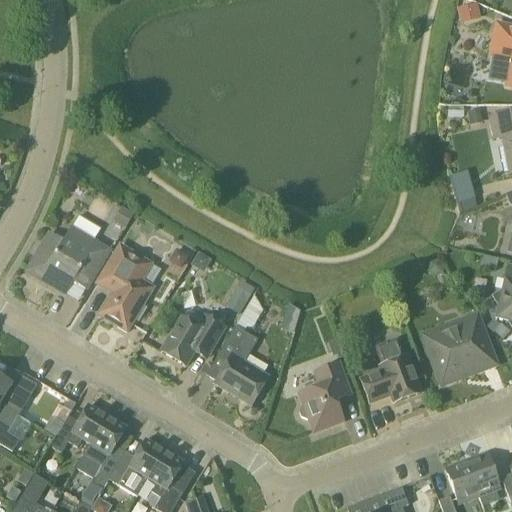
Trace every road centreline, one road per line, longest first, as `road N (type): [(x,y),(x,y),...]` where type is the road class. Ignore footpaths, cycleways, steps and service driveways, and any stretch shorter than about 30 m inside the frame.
road 1 (residential): [(272,495),(255,464),(0,309)]
road 2 (residential): [(0,253),(49,134),(48,0)]
road 3 (residential): [(511,403),(272,495)]
